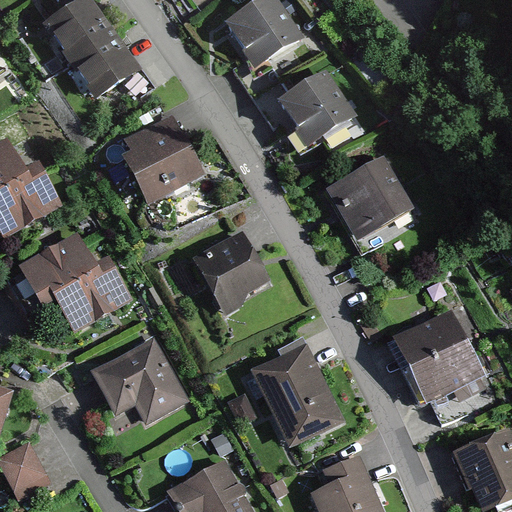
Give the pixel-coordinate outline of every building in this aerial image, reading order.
[(94,0),(93,0),(53,31),(75,63),(118,32),(94,0)] [(275,0),(273,0),(234,29),(267,75),(309,45),(275,0)] [(118,32),(75,63),(97,93),(141,62),(118,32)] [(331,77),(289,108),(324,157),(367,126),(331,77)] [(183,118),(131,149),(165,205),(217,173),(183,118)] [(17,141),(0,151),(0,199),(39,174),(17,141)] [(388,164),(338,196),(369,247),(420,216),(388,164)] [(39,174),(0,199),(0,211),(16,236),(67,203),(45,170),(39,174)] [(205,257),(201,260),(239,320),(286,291),(248,230),(205,257)] [(84,234),(31,271),(59,311),(68,302),(113,272),(84,234)] [(113,272),(68,302),(92,337),(136,307),(113,272)] [(455,314),(405,342),(426,379),(476,351),(455,314)] [(151,343),(97,379),(124,421),(140,410),(153,429),(192,404),(168,368),(151,343)] [(312,349),(260,377),(300,450),(352,422),(312,349)] [(495,384),(476,351),(426,379),(444,412),(495,384)] [(23,395),(0,388),(0,437),(11,441),(23,395)] [(511,447),(506,437),(454,464),(480,511),(510,511),(511,511),(511,447)] [(32,453),(4,470),(26,507),(54,490),(32,453)] [(339,491),(320,500),(326,511),(389,511),(364,460),(332,476),(339,491)] [(256,511),(228,463),(174,495),(184,511),(256,511)]
